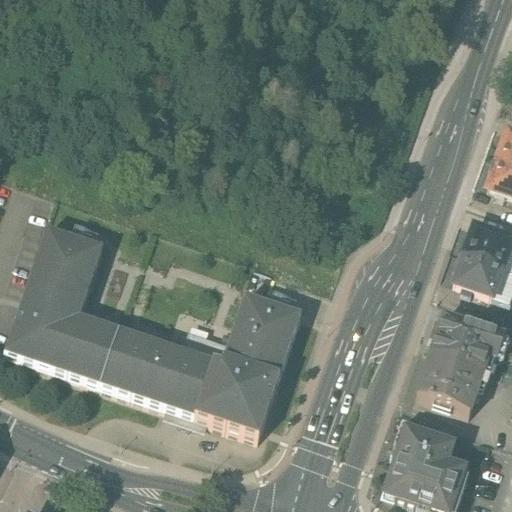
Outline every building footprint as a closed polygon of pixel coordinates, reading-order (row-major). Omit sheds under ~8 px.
[(511,143),(505,141),(495,170),(511,175),(511,143)] [(511,175),(495,170),(485,198),(511,208),(511,175)] [(69,248),(44,240),(2,364),(164,419),(162,427),(203,441),(206,433),(256,450),(298,326),(291,323),(295,312),(271,304),(267,316),(242,307),(226,355),(187,341),(180,362),(77,327),(101,259),(93,256),(97,245),(74,237),(69,248)] [(464,262),(463,265),(501,278),(511,250),(473,237),(469,249),(463,248),(459,261),(464,262)] [(501,278),(463,265),(462,267),(457,266),(453,279),(458,280),(453,293),(491,306),(501,278)] [(511,319),(506,318),(502,331),(511,334),(511,319)] [(442,327),(430,363),(483,380),(487,368),(494,370),(502,347),(442,327)] [(483,380),(430,363),(416,405),(469,423),(483,380)] [(387,495),(389,495),(394,509),(394,510),(398,511),(458,511),(467,487),(462,486),(464,481),(446,475),(452,457),(446,455),(448,450),(401,434),(392,459),(398,461),(387,495)]
